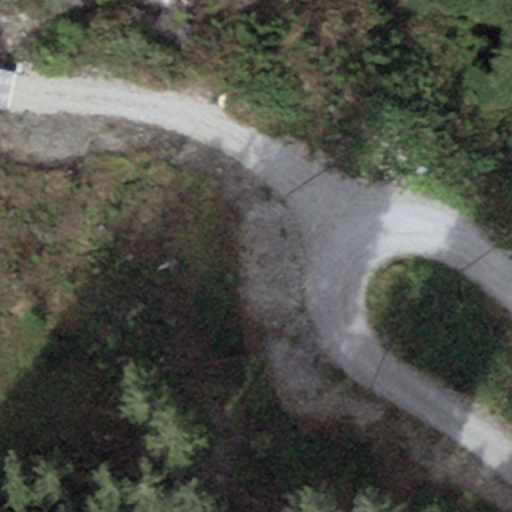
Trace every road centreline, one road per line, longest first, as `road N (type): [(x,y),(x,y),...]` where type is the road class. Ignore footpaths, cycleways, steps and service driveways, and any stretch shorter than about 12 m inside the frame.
road 1 (track): [(511,466),(367,357),(338,284),(358,233),(402,225),(447,237),(511,294)]
road 2 (track): [(358,233),(180,108),(0,93)]
